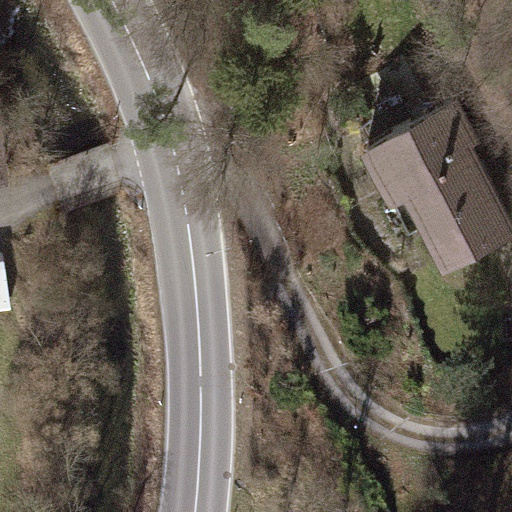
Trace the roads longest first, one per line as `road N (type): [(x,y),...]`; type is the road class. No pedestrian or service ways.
road 1 (secondary): [(112,0),(160,102),(184,196),(201,389),(196,511)]
road 2 (track): [(0,210),(174,146)]
